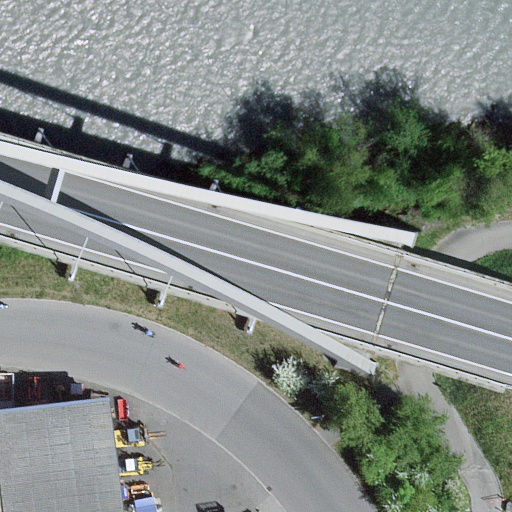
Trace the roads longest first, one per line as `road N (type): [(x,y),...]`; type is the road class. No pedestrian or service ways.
road 1 (primary): [(511,339),(0,185)]
road 2 (unclassified): [(333,511),(295,462),(227,408),(146,362),(81,335),(0,334)]
road 3 (track): [(511,239),(442,270),(423,334),(424,379),(486,488),(484,511)]
